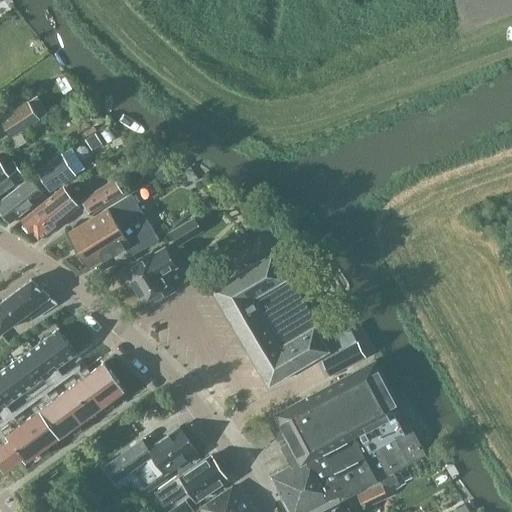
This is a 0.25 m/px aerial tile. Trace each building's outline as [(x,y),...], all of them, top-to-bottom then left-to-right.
[(0,123),(9,138),(38,120),(27,102),(0,119),(0,123)] [(94,134),(85,140),(92,150),(101,145),(100,144),(102,142),(97,134),(95,135),(94,134)] [(130,147),(120,153),(123,158),(133,152),(130,147)] [(32,152),(24,157),(33,170),(43,163),(37,153),(34,155),(32,152)] [(38,172),(0,201),(0,210),(10,223),(44,197),(41,192),(47,187),(49,190),(75,175),(62,154),(36,170),(38,172)] [(174,161),(166,166),(173,177),(180,172),(174,161)] [(3,168),(0,163),(0,192),(22,177),(12,162),(3,168)] [(84,219),(116,199),(109,187),(77,207),(84,219)] [(74,202),(62,189),(52,198),(50,196),(21,220),(38,239),(67,215),(63,211),(74,202)] [(130,255),(158,237),(130,193),(68,233),(90,267),(124,246),(130,255)] [(177,247),(202,231),(195,216),(169,232),(177,247)] [(289,245),(302,238),(292,221),(280,227),(289,245)] [(175,264),(164,246),(152,254),(151,252),(127,267),(133,277),(127,282),(143,309),(174,290),(162,272),(175,264)] [(272,253),(211,289),(237,333),(268,386),(329,350),(340,344),(329,327),(319,333),(316,328),(317,327),(287,277),(286,277),(272,253)] [(32,319),(57,303),(49,297),(49,296),(31,279),(0,302),(0,332),(27,313),(32,319)] [(347,346),(328,356),(334,370),(372,349),(358,319),(339,328),(347,346)] [(58,329),(31,348),(49,372),(50,372),(47,369),(53,364),(56,367),(75,353),(58,329)] [(31,348),(6,367),(24,391),(42,378),(40,374),(46,369),(49,373),(49,372),(31,348)] [(361,490),(386,476),(425,456),(376,360),(266,418),(290,465),(270,476),(288,511),(305,511),(337,495),(340,500),(353,493),(353,494),(361,490)] [(71,387),(91,414),(124,390),(104,362),(71,387)] [(6,367),(0,371),(0,402),(3,401),(6,404),(24,391),(6,367)] [(58,438),(91,414),(71,387),(38,410),(58,438)] [(9,440),(21,457),(25,462),(58,438),(38,410),(5,435),(9,440)] [(196,452),(179,428),(148,449),(142,440),(118,458),(128,472),(151,456),(164,475),(196,452)] [(0,465),(3,470),(21,457),(9,440),(0,446),(0,465)] [(195,502),(227,480),(211,455),(155,493),(164,506),(187,489),(195,502)] [(443,471),(432,477),(437,486),(449,480),(443,471)] [(361,490),(353,494),(357,501),(358,502),(362,510),(387,498),(382,488),(390,483),(386,476),(361,490)] [(248,511),(231,487),(201,508),(203,511),(248,511)]
